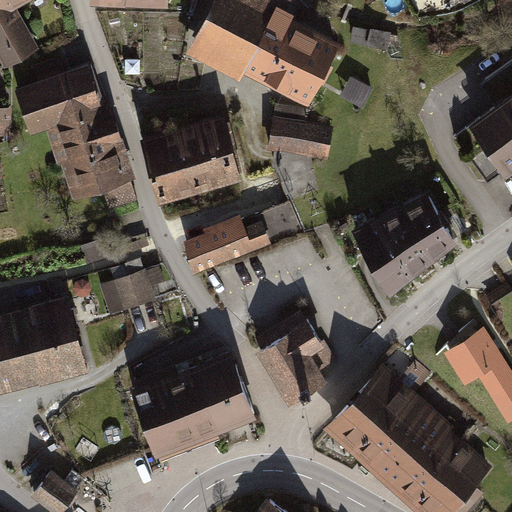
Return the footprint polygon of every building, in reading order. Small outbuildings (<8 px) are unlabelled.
[(16,3),(20,0),(0,0),(0,55),(4,63),(39,44),(16,3)] [(245,68),(309,101),(342,38),(292,11),(295,6),(287,2),(287,0),(210,0),(186,48),(240,77),(245,68)] [(370,26),(353,23),(350,39),(368,42),(388,47),(391,29),(371,24),(370,26)] [(131,175),(136,174),(112,102),(105,104),(91,60),(88,61),(87,58),(58,67),(54,57),(34,64),(38,74),(13,82),(30,128),(45,123),(57,160),(61,159),(72,194),(102,183),(131,175)] [(511,85),(511,58),(482,80),(494,98),(511,85)] [(374,85),(351,72),(341,92),(364,105),(374,85)] [(507,170),(511,166),(511,85),(494,98),(470,115),(474,121),(456,133),(489,180),(506,168),(507,170)] [(277,100),(274,112),(305,118),(307,106),(277,100)] [(0,132),(11,133),(13,105),(0,104),(0,132)] [(140,131),(158,199),(242,176),(225,108),(140,131)] [(193,116),(191,111),(175,115),(176,121),(193,116)] [(329,159),(336,125),(305,118),(274,112),(267,147),(329,159)] [(131,175),(102,183),(110,205),(138,198),(131,175)] [(390,289),(459,236),(428,186),(352,226),(390,289)] [(205,227),(183,235),(194,270),(303,228),(289,199),(243,216),(240,209),(203,223),(205,227)] [(113,232),(82,242),(87,260),(118,251),(113,232)] [(125,259),(129,269),(144,265),(141,254),(125,259)] [(110,312),(156,295),(146,265),(144,265),(100,281),(110,312)] [(0,387),(86,366),(68,291),(0,307),(0,387)] [(254,345),(288,400),(329,375),(323,365),(337,357),(324,337),(322,338),(306,312),(254,345)] [(156,450),(258,413),(232,343),(130,380),(156,450)] [(422,511),(448,511),(494,463),(453,425),(455,422),(417,387),(431,372),(416,358),(401,374),(383,358),(324,422),(422,511)] [(56,511),(58,511),(78,487),(77,485),(64,476),(51,466),(30,492),(56,511)] [(72,466),(64,476),(77,485),(84,476),(72,466)] [(298,511),(267,489),(250,511),(298,511)]
